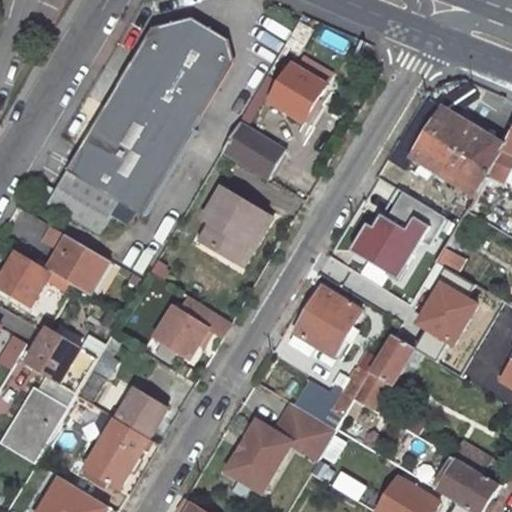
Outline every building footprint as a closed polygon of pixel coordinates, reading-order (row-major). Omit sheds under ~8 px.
[(131,72),(64,180),(114,212),(142,229),(232,78),(226,55),(193,34),(172,38),(164,51),(155,52),(140,77),(131,72)] [(330,91),(298,69),(273,105),(306,126),(321,104),(330,91)] [(321,104),(306,126),(315,132),(330,110),(321,104)] [(503,156),(444,123),(421,164),(477,197),(487,181),(503,156)] [(273,183),(289,156),(243,130),(228,155),(273,183)] [(511,140),(503,156),(487,181),(511,193),(511,192),(511,140)] [(44,212),(95,244),(114,212),(64,180),(44,212)] [(268,218),(224,191),(216,205),(260,231),(268,218)] [(395,232),(415,217),(402,201),(383,216),(395,232)] [(260,231),(216,205),(206,221),(209,223),(222,231),(213,248),(235,262),(246,246),(250,248),(260,231)] [(410,219),(401,234),(374,217),(350,255),(394,282),(427,230),(410,219)] [(268,218),(260,231),(264,235),(273,221),(268,218)] [(213,248),(222,231),(209,223),(199,240),(213,248)] [(246,246),(235,262),(245,267),(264,235),(260,231),(250,248),(246,246)] [(481,249),(511,268),(511,246),(491,234),(481,249)] [(89,300),(107,270),(56,239),(45,257),(51,260),(44,272),(89,300)] [(438,262),(460,270),(464,259),(442,251),(438,262)] [(45,257),(38,269),(44,272),(51,260),(45,257)] [(46,288),(6,264),(0,274),(0,281),(37,304),(46,288)] [(464,300),(471,288),(440,270),(407,327),(450,352),(476,307),(464,300)] [(361,318),(321,294),(287,349),(307,361),(313,350),(333,362),(343,346),(350,350),(358,337),(351,334),(361,318)] [(201,346),(209,333),(214,335),(223,341),(232,325),(189,301),(181,315),(174,311),(157,341),(192,362),(201,346)] [(205,348),(214,335),(209,333),(201,346),(205,348)] [(46,380),(77,399),(98,365),(65,345),(49,334),(27,369),(46,380)] [(0,363),(10,370),(26,345),(12,336),(0,354),(0,363)] [(384,390),(389,393),(412,354),(390,342),(367,381),(352,405),(369,414),(384,390)] [(354,373),(348,383),(341,378),(334,391),(341,396),(329,415),(335,419),(329,430),(335,434),(352,405),(367,381),(354,373)] [(93,379),(80,400),(91,407),(104,385),(93,379)] [(36,396),(66,413),(74,400),(75,402),(77,399),(46,380),(36,396)] [(36,396),(32,394),(1,449),(31,468),(66,413),(36,396)] [(165,415),(131,396),(114,424),(148,444),(165,415)] [(256,425),(244,445),(237,455),(226,474),(260,495),(289,447),(317,463),(335,434),(329,430),(290,407),(273,436),(256,425)] [(84,476),(117,496),(148,444),(114,424),(84,476)] [(487,465),(459,450),(451,463),(455,466),(478,480),(487,465)] [(463,511),(481,511),(495,490),(478,480),(455,466),(438,496),(463,511)] [(113,511),(115,510),(62,478),(41,511),(113,511)] [(434,511),(437,508),(396,484),(379,511),(434,511)]
